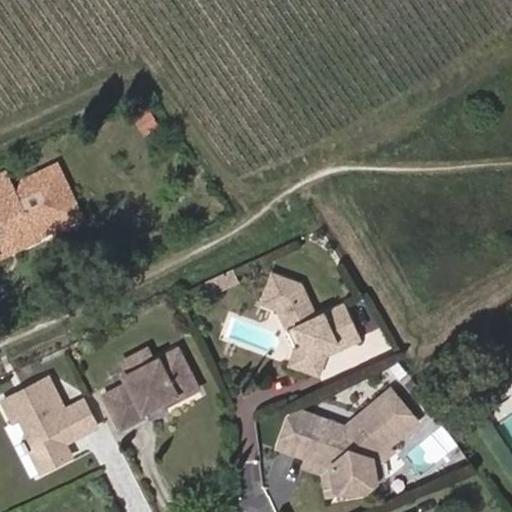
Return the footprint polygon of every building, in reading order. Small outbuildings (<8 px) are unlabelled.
[(0,250),(7,247),(18,252),(20,251),(24,240),(36,233),(42,239),(43,240),(43,234),(76,219),(64,194),(64,181),(58,166),(21,183),(24,199),(20,202),(5,173),(0,175),(0,250)] [(64,194),(76,219),(81,217),(64,181),(64,194)] [(24,240),(20,251),(43,240),(42,239),(36,233),(24,240)] [(7,247),(0,250),(0,260),(18,252),(7,247)] [(233,281),(228,270),(214,276),(220,287),(233,281)] [(271,272),(259,303),(276,309),(294,349),(288,364),(317,375),(325,356),(359,339),(342,303),(315,316),(300,283),(271,272)] [(220,287),(214,276),(205,280),(211,291),(220,287)] [(147,346),(118,360),(125,375),(154,360),(147,346)] [(125,375),(123,375),(127,383),(103,395),(119,428),(144,417),(141,412),(160,403),(161,406),(196,388),(177,349),(154,360),(125,375)] [(20,432),(40,471),(66,458),(59,445),(64,443),(96,427),(82,400),(65,409),(49,377),(2,401),(12,421),(18,418),(24,430),(20,432)] [(287,417),(277,447),(305,457),(330,466),(335,493),(353,494),(368,488),(375,478),(373,459),(388,446),(417,421),(390,389),(343,427),(299,411),(287,417)] [(64,443),(59,445),(66,458),(70,456),(64,443)] [(393,452),(388,446),(373,459),(375,478),(383,477),(381,462),(393,452)] [(305,457),(302,466),(322,473),(326,495),(335,493),(330,466),(305,457)]
